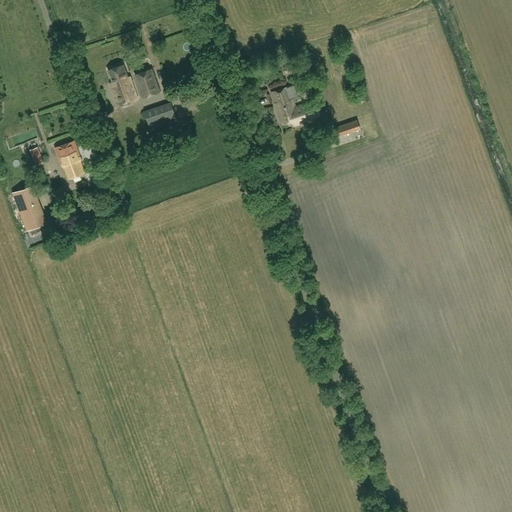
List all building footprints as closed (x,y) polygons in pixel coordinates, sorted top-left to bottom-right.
[(123,64),(108,69),(112,83),(110,84),(118,106),(138,99),(130,77),(128,78),(123,64)] [(151,69),(135,74),(143,98),(159,92),(151,69)] [(310,102),(295,107),(288,86),(271,92),(283,124),(288,123),(292,121),(294,126),(304,123),(303,121),(319,116),(316,106),(312,108),(310,102)] [(144,111),(150,129),(176,121),(170,102),(144,111)] [(338,137),(361,129),(357,119),(334,127),(338,137)] [(271,137),(274,145),(282,143),(279,135),(271,137)] [(75,141),(56,148),(59,157),(61,156),(69,179),(84,174),(76,151),(78,150),(75,141)] [(43,162),(38,147),(30,150),(35,165),(43,162)] [(33,185),(12,192),(26,231),(47,223),(33,185)] [(69,227),(61,223),(55,230),(59,238),(68,236),(69,227)]
